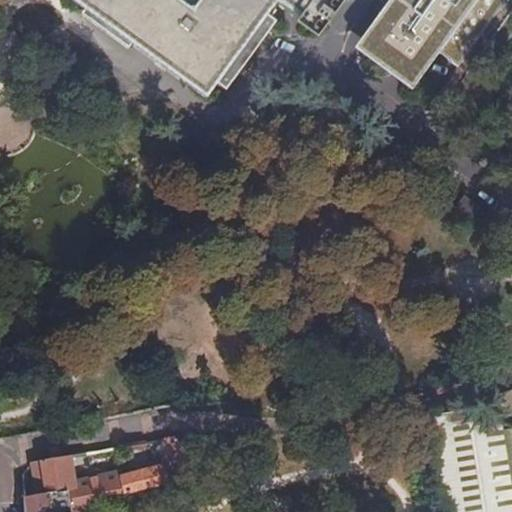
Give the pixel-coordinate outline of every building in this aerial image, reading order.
[(72,0),(86,10),(82,16),(130,52),(134,45),(208,101),(218,87),(227,94),(278,25),(270,19),(278,7),(309,31),(316,22),(324,27),(331,18),(323,12),(330,3),(325,0),(72,0)] [(392,0),(390,4),(357,48),(412,90),(440,55),(457,68),(508,0),(392,0)] [(443,511),(511,511),(511,429),(502,431),(498,406),(429,417),(435,457),(443,510),(443,511)] [(165,458),(157,461),(158,465),(122,476),(124,492),(129,493),(146,488),(203,472),(202,471),(180,441),(166,460),(165,458)] [(69,490),(68,483),(63,457),(59,457),(34,462),(39,495),(69,490)] [(122,476),(122,472),(68,483),(69,490),(71,489),(72,502),(73,511),(76,511),(107,508),(105,494),(123,492),(124,492),(122,476)] [(69,490),(39,495),(33,496),(29,485),(25,485),(26,511),(58,511),(57,504),(72,502),(71,489),(69,490)]
